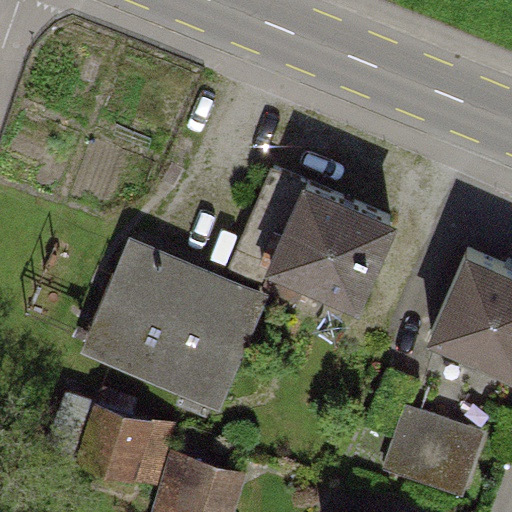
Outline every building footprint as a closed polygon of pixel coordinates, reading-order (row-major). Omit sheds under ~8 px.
[(390,219),(286,175),(244,275),(347,319),(390,219)] [(265,289),(135,236),(85,359),(216,411),(265,289)] [(511,278),(445,253),(408,349),(511,388),(511,278)] [(108,460),(165,479),(188,410),(131,391),(108,460)] [(485,431),(414,404),(391,464),(462,491),(485,431)] [(235,492),(169,469),(154,511),(227,511),(231,504),(235,492)]
